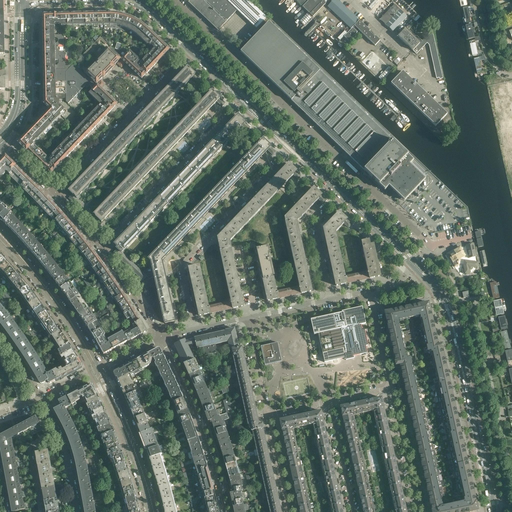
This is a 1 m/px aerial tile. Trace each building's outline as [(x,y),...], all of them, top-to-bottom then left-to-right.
[(267,18),(248,0),(191,0),(189,3),(218,30),(237,10),(256,29),(267,18)] [(310,14),(322,0),(309,0),(308,2),(303,7),(310,14)] [(314,16),(326,3),(323,0),(310,14),(311,16),(312,15),(314,16)] [(359,20),(337,0),(334,0),(328,7),(351,29),(359,20)] [(386,25),(400,10),(394,5),(392,7),(391,6),(390,7),(391,8),(380,19),(386,25)] [(465,16),(466,24),(471,23),(467,7),(462,8),(465,16)] [(386,25),(393,32),(407,17),(400,10),(386,25)] [(53,20),(53,15),(42,15),(43,21),(50,21),(50,23),(53,23),(54,23),(56,23),(56,20),(53,20)] [(61,24),(61,15),(53,15),(53,20),(56,20),(56,23),(58,24),(59,25),(61,24)] [(128,24),(130,18),(129,17),(127,16),(125,16),(124,16),(121,26),(122,26),(124,27),(125,27),(127,28),(128,24)] [(131,30),(136,21),(135,20),(133,19),(132,18),(130,18),(128,24),(127,28),(129,29),(131,30)] [(138,30),(142,24),(140,23),(139,22),(138,21),(136,21),(131,30),(133,31),(133,32),(135,33),(136,33),(138,30)] [(374,37),(370,33),(371,32),(359,21),(354,26),(359,30),(358,30),(375,46),(378,43),(378,42),(380,41),(378,39),(379,39),(375,36),(374,37)] [(54,29),(53,25),(54,23),(53,23),(50,23),(50,24),(49,25),(50,27),(43,27),(43,33),(54,33),(56,33),(56,29),(54,29)] [(413,161),(269,23),(241,52),(291,101),(385,191),(389,187),(404,202),(425,180),(410,165),(414,161),(413,161)] [(140,36),(147,29),(142,24),(138,30),(136,33),(138,35),(140,36)] [(472,25),(465,27),(468,40),(475,39),(472,25)] [(144,41),(151,33),(147,29),(140,36),(144,41)] [(420,43),(405,29),(398,37),(413,51),(420,43)] [(345,46),(357,34),(352,30),(341,42),(345,46)] [(435,44),(432,31),(420,43),(413,51),(416,54),(427,43),(429,46),(435,44)] [(55,45),(55,35),(57,35),(57,33),(56,33),(54,33),(43,33),(43,45),(55,45)] [(148,45),(156,37),(151,33),(144,41),(148,45)] [(80,62),(101,40),(105,45),(106,43),(100,37),(78,60),(80,62)] [(162,43),(156,37),(148,45),(149,44),(151,46),(152,46),(154,47),(156,45),(158,47),(162,43)] [(469,42),(472,57),(478,56),(475,41),(469,42)] [(169,50),(162,43),(158,47),(156,45),(154,47),(155,48),(158,51),(159,50),(165,55),(169,50)] [(441,71),(435,44),(429,46),(435,72),(441,71)] [(55,57),(55,45),(43,45),(43,58),(55,57)] [(165,55),(159,50),(158,51),(155,48),(154,50),(153,52),(161,59),(165,55)] [(114,67),(115,66),(114,65),(121,59),(110,49),(86,74),(96,84),(103,77),(103,78),(113,68),(114,67)] [(388,66),(372,51),(362,62),(377,77),(388,66)] [(126,64),(134,56),(129,52),(118,64),(121,67),(125,63),(126,64)] [(161,59),(153,52),(148,56),(156,64),(161,59)] [(131,68),(138,60),(134,56),(126,64),(131,68)] [(156,64),(148,56),(144,61),(152,68),(156,64)] [(55,70),(55,60),(55,57),(43,58),(44,70),(55,70)] [(474,59),(478,77),(483,76),(479,58),(474,59)] [(141,64),(141,63),(138,60),(131,68),(135,72),(140,67),(139,66),(141,64)] [(152,68),(144,61),(143,62),(145,64),(143,66),(144,67),(142,70),(146,74),(152,68)] [(146,74),(142,70),(144,67),(143,66),(145,64),(143,62),(141,63),(141,64),(139,66),(140,67),(135,72),(141,78),(146,74)] [(71,73),(76,67),(73,64),(68,70),(71,73)] [(389,66),(379,77),(383,80),(393,69),(389,66)] [(73,75),(79,70),(76,67),(71,73),(73,75)] [(186,84),(189,81),(192,78),(197,83),(200,80),(187,67),(178,77),(159,97),(167,104),(175,96),(176,97),(178,94),(177,93),(186,84)] [(56,80),(55,70),(44,70),(44,82),(56,82),(56,80)] [(88,83),(90,81),(82,73),(76,78),(73,75),(71,73),(68,70),(65,72),(66,78),(66,82),(66,89),(71,83),(74,86),(80,92),(88,83)] [(76,78),(82,73),(79,70),(73,75),(76,78)] [(447,114),(421,90),(423,88),(417,81),(415,83),(402,72),(391,84),(435,127),(447,114)] [(102,89),(101,89),(105,84),(101,81),(96,86),(94,88),(90,93),(94,97),(102,89)] [(56,94),(56,82),(44,82),(44,94),(55,94),(56,94)] [(74,97),(68,92),(74,86),(71,83),(66,89),(66,93),(72,99),(74,97)] [(80,92),(74,86),(68,92),(74,97),(80,92)] [(98,101),(106,94),(102,89),(94,97),(98,101)] [(210,108),(214,105),(217,102),(222,107),(225,104),(212,91),(203,101),(195,110),(193,109),(191,111),(192,112),(184,121),(192,128),(210,108)] [(106,102),(110,98),(106,94),(98,101),(102,105),(105,102),(106,102)] [(159,112),(167,104),(159,97),(141,115),(149,123),(156,115),(158,116),(160,113),(159,112)] [(117,104),(110,98),(106,102),(108,105),(112,109),(113,109),(117,104)] [(52,124),(65,111),(58,105),(58,102),(58,100),(55,100),(44,100),(44,101),(43,103),(50,110),(47,113),(46,111),(42,115),(52,124)] [(107,115),(113,109),(112,109),(108,105),(106,107),(105,106),(103,108),(100,106),(99,108),(107,115)] [(98,124),(107,115),(99,108),(90,117),(98,124)] [(52,124),(42,115),(39,118),(40,120),(35,125),(44,133),(51,126),(52,124)] [(141,131),(149,123),(141,115),(123,134),(131,142),(138,133),(140,135),(142,132),(141,131)] [(235,133),(242,126),(247,131),(250,128),(238,116),(232,122),(228,126),(226,129),(219,136),(224,141),(225,140),(227,142),(228,143),(230,140),(233,136),(235,133)] [(98,124),(90,117),(86,121),(94,129),(98,124)] [(94,129),(86,121),(82,126),(90,133),(94,129)] [(174,147),(192,128),(184,121),(177,129),(175,128),(173,130),(174,131),(166,139),(174,147)] [(44,133),(35,125),(27,134),(34,141),(36,139),(37,140),(44,133)] [(90,133),(82,126),(78,130),(86,138),(90,133)] [(86,138),(78,130),(73,134),(81,142),(86,138)] [(36,143),(34,141),(27,134),(18,143),(26,151),(30,147),(31,147),(33,145),(36,143)] [(81,142),(73,134),(69,139),(77,146),(81,142)] [(123,150),(131,142),(123,134),(105,153),(113,160),(120,152),(121,153),(124,151),(123,150)] [(217,152),(227,142),(225,140),(224,141),(219,136),(210,145),(217,152)] [(77,146),(69,139),(65,143),(73,151),(77,146)] [(156,165),(174,147),(166,139),(158,147),(157,146),(155,149),(156,150),(148,158),(156,165)] [(260,158),(267,150),(273,155),(276,152),(267,143),(263,140),(257,146),(252,151),(250,153),(247,156),(246,155),(244,158),(245,158),(246,160),(246,161),(251,167),(260,158)] [(73,151),(65,143),(61,148),(69,155),(73,151)] [(32,156),(38,150),(33,145),(31,147),(30,147),(26,151),(32,156)] [(208,162),(217,152),(210,145),(201,154),(208,162)] [(69,155),(61,148),(57,152),(64,160),(69,155)] [(38,161),(44,155),(38,150),(32,156),(38,161)] [(64,160),(57,152),(52,157),(53,157),(60,164),(64,160)] [(105,168),(113,160),(105,153),(87,172),(95,179),(102,171),(103,172),(106,170),(105,168)] [(190,181),(208,162),(201,154),(183,173),(190,181)] [(46,162),(48,160),(44,155),(38,161),(43,167),(47,163),(46,162)] [(24,174),(15,165),(5,156),(0,161),(0,171),(2,169),(5,171),(7,171),(10,174),(9,174),(10,174),(11,176),(17,182),(24,174)] [(53,157),(50,161),(52,163),(50,165),(55,170),(60,164),(53,157)] [(138,184),(156,165),(148,158),(140,166),(139,165),(137,168),(138,169),(130,177),(138,184)] [(153,258),(156,256),(165,246),(174,237),(182,228),(192,218),(201,209),(210,199),(219,190),(228,180),(237,171),(246,161),(246,160),(245,158),(150,257),(153,268),(152,268),(153,275),(150,276),(150,278),(154,278),(162,317),(166,316),(164,310),(162,297),(159,284),(156,272),(153,258)] [(55,170),(50,165),(52,163),(50,161),(48,160),(46,162),(47,163),(43,167),(51,174),(55,170)] [(242,176),(251,167),(246,161),(237,171),(242,176)] [(285,182),(293,174),(298,180),(301,176),(289,164),(278,175),(269,184),(277,191),(280,188),(285,182)] [(233,186),(242,176),(237,171),(228,180),(233,186)] [(87,187),(95,179),(87,172),(69,191),(73,195),(76,198),(77,198),(84,190),(85,191),(88,188),(87,187)] [(181,190),(190,181),(183,173),(174,183),(181,190)] [(21,186),(28,178),(24,174),(17,182),(21,186)] [(120,203),(138,184),(130,177),(122,185),(121,184),(119,187),(120,188),(112,196),(120,203)] [(26,191),(33,183),(28,178),(21,186),(26,191)] [(224,195),(233,186),(228,180),(219,190),(224,195)] [(30,195),(37,187),(33,183),(26,191),(30,195)] [(172,199),(181,190),(174,183),(165,192),(172,199)] [(267,201),(277,191),(269,184),(260,194),(267,201)] [(34,199),(42,191),(37,187),(30,195),(34,199)] [(311,206),(315,202),(318,199),(323,204),(326,200),(314,188),(303,199),(301,201),(298,205),(295,208),(303,216),(306,213),(305,212),(308,209),(311,206)] [(215,204),(224,195),(219,190),(210,199),(215,204)] [(38,203),(46,196),(42,191),(34,199),(38,203)] [(163,209),(172,199),(165,192),(156,202),(163,209)] [(258,211),(267,201),(260,194),(251,204),(258,211)] [(79,200),(77,198),(76,198),(73,195),(69,198),(75,204),(79,200)] [(42,208),(50,200),(46,196),(38,203),(42,208)] [(101,222),(120,203),(112,196),(104,204),(103,203),(101,206),(102,207),(94,215),(98,219),(101,222)] [(206,214),(215,204),(210,199),(201,209),(206,214)] [(47,212),(54,205),(50,200),(42,208),(47,212)] [(90,209),(86,206),(82,202),(82,203),(79,200),(75,204),(88,216),(92,212),(89,210),(90,209)] [(154,218),(163,209),(156,202),(147,211),(154,218)] [(249,220),(258,211),(251,204),(241,213),(249,220)] [(51,216),(58,209),(54,205),(47,212),(51,217),(51,216)] [(300,219),(303,216),(295,208),(285,218),(287,228),(297,225),(296,221),(299,218),(300,219)] [(0,218),(3,222),(10,214),(11,214),(6,209),(0,215),(0,218)] [(55,221),(63,214),(58,209),(51,216),(55,221)] [(197,223),(206,214),(201,209),(192,218),(197,223)] [(145,228),(154,218),(147,211),(138,220),(145,228)] [(98,219),(94,215),(92,212),(88,216),(94,223),(98,219)] [(240,230),(249,220),(241,213),(232,223),(240,230)] [(337,229),(343,223),(346,220),(339,213),(330,222),(337,229)] [(8,227),(15,219),(10,214),(3,222),(8,227)] [(59,226),(67,219),(63,214),(55,221),(59,226)] [(188,233),(197,223),(192,218),(182,228),(188,233)] [(12,231),(20,224),(15,219),(8,227),(12,231)] [(63,230),(71,223),(67,219),(59,226),(63,230)] [(136,237),(145,228),(138,220),(129,230),(136,237)] [(352,225),(346,220),(343,223),(348,228),(352,225)] [(337,244),(335,232),(337,229),(330,222),(323,229),(327,246),(337,244)] [(67,235),(75,228),(71,223),(63,230),(67,235)] [(230,240),(240,230),(232,223),(223,233),(230,240)] [(17,236),(25,229),(20,224),(12,231),(17,236)] [(300,239),(297,225),(287,228),(290,241),(300,239)] [(71,240),(79,233),(75,228),(67,235),(71,240)] [(179,242),(188,233),(182,228),(174,237),(179,242)] [(22,241),(29,235),(25,229),(17,236),(22,241)] [(127,246),(136,237),(129,230),(120,239),(127,246)] [(75,244),(83,238),(79,233),(71,240),(75,244)] [(230,240),(223,233),(218,238),(219,244),(225,243),(225,244),(229,243),(229,241),(230,240)] [(26,246),(34,240),(29,235),(22,241),(26,246)] [(170,252),(179,242),(174,237),(165,246),(170,252)] [(79,249),(87,243),(83,238),(75,244),(79,249)] [(127,246),(120,239),(115,244),(116,246),(115,247),(117,249),(121,252),(123,251),(127,246)] [(303,252),(300,239),(290,241),(293,254),(303,252)] [(31,252),(39,245),(34,240),(26,246),(31,252)] [(374,250),(373,245),(370,246),(369,241),(362,242),(363,247),(364,252),(374,250)] [(83,254),(91,248),(87,243),(79,249),(83,254)] [(232,254),(230,247),(229,243),(225,244),(225,243),(219,244),(222,256),(232,254)] [(474,243),(468,244),(470,256),(476,255),(474,243)] [(340,257),(337,244),(327,246),(330,259),(340,257)] [(35,257),(43,250),(39,245),(31,252),(35,257)] [(458,261),(458,257),(465,254),(460,245),(447,253),(454,264),(458,261)] [(162,260),(170,252),(165,246),(156,256),(161,261),(161,260),(162,260)] [(272,267),(268,246),(256,249),(263,281),(273,279),(274,278),(271,268),(272,267)] [(86,259),(94,253),(91,248),(83,254),(86,259)] [(124,255),(122,253),(124,252),(123,251),(121,252),(117,249),(114,253),(120,259),(124,255)] [(40,262),(48,256),(43,250),(35,257),(40,262)] [(377,263),(374,250),(364,252),(367,265),(377,263)] [(306,265),(303,252),(293,254),(296,267),(306,265)] [(90,264),(98,258),(94,253),(86,259),(90,264)] [(234,267),(232,254),(222,256),(225,269),(234,267)] [(130,261),(124,255),(120,259),(126,265),(130,261)] [(44,267),(52,261),(48,256),(40,262),(44,267)] [(164,270),(161,260),(161,261),(156,256),(153,258),(156,272),(164,270)] [(343,270),(340,257),(330,259),(333,272),(343,270)] [(94,269),(102,263),(98,258),(90,264),(94,269)] [(477,267),(478,262),(462,260),(462,262),(463,262),(463,265),(465,273),(466,272),(466,274),(470,273),(470,271),(469,267),(472,266),(477,267)] [(0,269),(4,274),(12,267),(7,261),(0,267),(0,269)] [(48,273),(56,266),(52,261),(44,267),(48,273)] [(136,267),(130,261),(126,265),(132,271),(136,267)] [(97,274),(106,268),(102,263),(94,269),(97,274)] [(380,276),(377,263),(367,265),(368,271),(366,272),(368,279),(380,276)] [(309,278),(306,265),(296,267),(299,280),(309,278)] [(52,278),(60,272),(56,266),(48,273),(52,278)] [(200,274),(199,266),(191,268),(189,268),(190,276),(200,274)] [(9,280),(17,273),(12,267),(4,274),(9,280)] [(143,272),(142,272),(136,267),(132,271),(138,277),(143,272)] [(237,280),(234,267),(225,269),(227,282),(237,280)] [(101,279),(109,273),(106,268),(97,274),(101,279)] [(153,275),(152,268),(145,270),(142,272),(143,272),(147,276),(147,277),(149,279),(150,278),(150,276),(153,275)] [(166,283),(164,270),(156,272),(159,284),(166,283)] [(348,283),(347,276),(344,277),(343,270),(333,272),(336,286),(348,283)] [(57,283),(65,277),(60,272),(52,278),(57,283)] [(147,277),(147,276),(143,272),(138,277),(143,281),(147,277)] [(368,279),(366,272),(347,276),(348,283),(368,279)] [(15,286),(22,280),(17,273),(9,280),(15,286)] [(105,284),(113,278),(109,273),(101,279),(105,284)] [(203,287),(200,274),(190,276),(193,289),(203,287)] [(61,289),(69,283),(65,277),(57,283),(61,289)] [(108,289),(117,283),(113,278),(105,284),(108,289)] [(311,291),(309,278),(299,280),(300,287),(297,287),(299,294),(311,291)] [(273,279),(263,281),(265,288),(274,285),(273,279)] [(20,292),(27,286),(22,280),(15,286),(20,292)] [(240,293),(237,280),(227,282),(230,295),(240,293)] [(489,283),(493,299),(500,298),(496,282),(489,283)] [(65,295),(75,289),(73,287),(72,288),(69,283),(61,289),(65,295)] [(112,294),(120,288),(117,283),(108,289),(112,294)] [(169,296),(166,283),(159,284),(162,297),(169,296)] [(280,298),(278,291),(276,292),(274,285),(265,288),(268,301),(280,298)] [(32,292),(27,286),(20,292),(24,298),(32,292)] [(206,300),(203,287),(193,289),(196,303),(206,300)] [(299,294),(297,287),(289,289),(287,289),(278,291),(280,298),(299,294)] [(115,299),(124,293),(120,288),(112,294),(115,299)] [(78,296),(75,291),(76,291),(75,289),(65,295),(70,302),(78,296)] [(37,298),(32,292),(24,298),(29,304),(37,298)] [(118,304),(127,299),(124,293),(115,299),(118,304)] [(243,306),(240,293),(230,295),(232,302),(229,302),(231,309),(243,306)] [(79,295),(78,296),(70,302),(74,308),(84,302),(79,295)] [(172,308),(169,296),(162,297),(164,310),(172,308)] [(42,305),(37,298),(29,304),(33,311),(42,305)] [(122,310),(130,304),(127,299),(118,304),(122,310)] [(494,301),(497,316),(504,315),(501,299),(494,301)] [(211,313),(210,306),(208,307),(206,300),(196,303),(199,316),(211,313)] [(88,308),(84,302),(74,308),(79,314),(88,308)] [(231,309),(229,302),(210,306),(211,313),(231,309)] [(432,317),(428,303),(424,304),(424,303),(422,304),(424,311),(422,311),(422,314),(421,314),(423,321),(432,319),(432,317)] [(125,315),(134,309),(130,304),(122,310),(125,315)] [(422,314),(422,311),(424,311),(422,304),(420,304),(420,305),(401,309),(393,310),(391,311),(392,318),(394,317),(395,320),(396,319),(396,320),(421,314),(422,314)] [(46,312),(42,305),(33,311),(38,317),(46,312)] [(368,323),(365,307),(346,311),(349,321),(352,320),(353,323),(360,321),(361,324),(361,325),(368,323)] [(92,314),(88,308),(79,314),(83,321),(92,314)] [(172,308),(164,310),(166,316),(162,317),(163,321),(164,321),(165,324),(175,321),(172,308)] [(137,315),(134,309),(125,315),(128,319),(129,319),(137,315)] [(398,327),(396,320),(396,319),(395,320),(394,317),(392,318),(391,311),(389,311),(385,312),(388,327),(388,329),(398,327)] [(0,323),(1,324),(10,318),(6,314),(7,314),(5,312),(2,315),(0,317),(0,323)] [(51,318),(46,312),(38,317),(42,324),(51,318)] [(368,345),(365,331),(362,331),(361,325),(361,324),(347,327),(344,313),(322,318),(322,320),(311,323),(313,335),(318,334),(324,362),(325,362),(334,360),(337,360),(345,358),(346,360),(354,358),(353,356),(362,354),(367,353),(366,346),(368,345)] [(97,321),(92,314),(83,321),(87,327),(96,322),(97,321)] [(141,321),(137,315),(129,319),(131,323),(132,322),(133,325),(141,321)] [(14,324),(11,320),(10,318),(1,324),(3,327),(4,327),(5,329),(10,325),(10,326),(14,324)] [(55,325),(51,318),(42,324),(47,331),(55,325)] [(433,326),(432,322),(433,321),(432,319),(423,321),(422,321),(423,328),(433,326)] [(147,332),(141,321),(133,325),(131,327),(134,327),(136,326),(141,335),(147,332)] [(101,329),(96,322),(87,327),(92,334),(101,329)] [(8,334),(17,328),(14,324),(10,326),(10,325),(5,329),(7,331),(6,332),(8,334)] [(61,331),(58,327),(57,328),(55,325),(47,331),(51,337),(52,336),(61,331)] [(141,335),(136,326),(134,327),(134,329),(130,331),(134,338),(141,335)] [(400,333),(399,326),(398,327),(388,329),(389,331),(390,335),(400,333)] [(435,334),(435,332),(434,330),(433,326),(423,328),(426,340),(436,338),(435,334)] [(21,333),(19,330),(17,328),(8,334),(10,336),(11,337),(12,338),(17,335),(18,336),(21,333)] [(105,336),(104,335),(101,329),(92,334),(96,342),(104,337),(105,336)] [(239,348),(234,329),(226,331),(195,338),(196,343),(197,349),(204,348),(204,347),(228,341),(230,350),(231,350),(239,348)] [(500,332),(504,350),(511,349),(507,330),(500,332)] [(65,337),(61,331),(52,336),(56,343),(65,337)] [(134,338),(130,331),(126,333),(125,332),(123,334),(127,342),(128,342),(134,338)] [(127,342),(123,334),(122,332),(115,336),(120,346),(127,342)] [(15,344),(24,338),(21,333),(18,336),(17,335),(12,338),(14,340),(14,341),(15,344)] [(403,345),(400,333),(390,335),(391,339),(391,344),(392,344),(393,348),(403,345)] [(115,336),(108,340),(107,341),(108,343),(112,350),(120,346),(115,336)] [(69,344),(65,337),(56,343),(60,349),(69,344)] [(108,343),(107,341),(108,340),(106,340),(104,337),(96,342),(100,348),(108,343)] [(194,360),(187,345),(188,345),(195,343),(196,343),(195,338),(195,337),(185,340),(175,344),(184,364),(194,360)] [(28,344),(24,338),(15,344),(17,346),(18,347),(19,348),(24,345),(25,346),(28,344)] [(438,344),(437,342),(436,338),(426,340),(427,347),(438,344)] [(281,361),(279,350),(278,345),(278,344),(278,343),(277,343),(277,342),(276,342),(275,342),(273,344),(272,344),(261,346),(265,365),(281,361)] [(112,350),(108,343),(100,348),(103,355),(112,350)] [(22,354),(31,348),(28,344),(25,346),(24,345),(19,348),(21,350),(20,351),(22,354)] [(61,357),(72,350),(69,344),(60,349),(58,351),(60,354),(59,355),(61,357)] [(406,358),(403,345),(393,348),(393,352),(394,356),(395,360),(406,358)] [(243,354),(243,352),(242,347),(239,348),(231,350),(233,356),(243,354)] [(35,354),(33,350),(31,348),(22,354),(24,356),(25,357),(26,359),(31,355),(31,356),(35,354)] [(163,355),(160,349),(158,348),(148,354),(151,358),(152,358),(154,358),(159,356),(159,357),(163,355)] [(65,362),(75,355),(72,350),(61,357),(62,359),(63,358),(65,362)] [(444,358),(443,354),(442,350),(432,352),(435,365),(445,362),(444,358)] [(29,364),(38,358),(35,354),(31,356),(31,355),(26,359),(27,360),(27,361),(29,364)] [(151,362),(152,358),(151,358),(148,354),(143,356),(148,366),(149,366),(149,364),(151,362)] [(244,360),(244,356),(243,354),(233,356),(234,362),(244,360)] [(67,368),(79,361),(75,355),(65,362),(67,365),(66,365),(67,368)] [(166,360),(163,355),(159,357),(159,356),(154,358),(156,362),(155,364),(156,367),(158,366),(159,370),(168,365),(166,360)] [(148,366),(143,356),(137,359),(142,368),(145,366),(146,367),(148,366)] [(42,364),(39,361),(38,358),(29,364),(30,367),(31,367),(32,369),(37,366),(38,367),(42,364)] [(143,370),(142,368),(137,359),(132,362),(138,374),(140,373),(139,372),(143,370)] [(202,369),(200,366),(197,366),(194,360),(184,364),(189,375),(198,371),(202,369)] [(245,364),(244,360),(234,362),(235,368),(246,366),(246,364),(245,364)] [(67,374),(81,367),(82,367),(82,366),(79,361),(67,368),(65,369),(67,374)] [(138,374),(132,362),(126,365),(131,374),(132,376),(135,374),(136,375),(138,374)] [(447,371),(446,366),(445,362),(435,365),(437,377),(448,375),(447,371)] [(412,370),(411,365),(410,363),(400,366),(401,368),(402,372),(412,370)] [(45,370),(43,366),(42,364),(38,367),(37,366),(32,369),(34,371),(33,372),(35,374),(39,372),(40,374),(44,372),(45,371),(45,370)] [(131,374),(126,365),(115,372),(114,372),(113,374),(117,380),(129,375),(131,374)] [(171,371),(168,365),(159,370),(161,373),(159,374),(160,376),(171,371)] [(247,372),(246,369),(246,366),(235,368),(237,375),(247,372)] [(67,374),(65,369),(63,370),(61,368),(57,370),(56,369),(52,371),(53,372),(57,380),(67,374)] [(414,378),(412,370),(402,372),(403,376),(402,376),(403,380),(404,384),(415,382),(414,378)] [(173,376),(171,371),(160,376),(161,378),(162,377),(164,380),(173,376)] [(203,382),(200,377),(198,371),(189,375),(191,379),(194,386),(203,382)] [(46,382),(44,377),(46,376),(46,375),(45,374),(44,372),(40,374),(39,372),(35,374),(40,383),(42,384),(46,382)] [(57,380),(53,372),(48,375),(46,375),(46,376),(44,377),(46,382),(47,381),(48,383),(50,383),(57,380)] [(249,381),(248,377),(247,372),(237,375),(238,379),(240,387),(250,385),(249,381)] [(130,381),(128,378),(130,377),(129,375),(117,380),(119,386),(130,381)] [(450,383),(449,379),(448,375),(437,377),(440,390),(451,387),(450,383)] [(174,379),(173,376),(164,380),(166,384),(164,384),(166,388),(167,388),(169,391),(178,387),(174,379)] [(122,391),(134,385),(133,383),(131,384),(130,381),(119,386),(122,391)] [(208,394),(205,388),(203,382),(194,386),(196,392),(199,398),(208,394)] [(416,390),(415,382),(404,384),(405,388),(405,389),(406,393),(407,397),(417,395),(416,390)] [(83,395),(94,390),(92,385),(92,384),(91,384),(90,385),(76,392),(67,397),(72,405),(76,403),(75,402),(80,400),(79,397),(83,395)] [(135,392),(134,388),(135,388),(134,385),(122,391),(125,397),(134,392),(135,392)] [(252,394),(251,389),(250,385),(240,387),(240,392),(242,400),(253,398),(252,394)] [(180,393),(178,387),(169,391),(170,395),(169,395),(171,399),(172,399),(174,402),(183,398),(180,393)] [(453,396),(452,391),(451,391),(451,387),(440,390),(443,402),(453,400),(452,396),(453,396)] [(97,396),(94,390),(83,395),(84,398),(86,397),(87,400),(97,396)] [(138,400),(134,392),(125,397),(128,404),(138,400)] [(212,405),(210,400),(208,394),(199,398),(201,403),(203,409),(212,405)] [(419,403),(417,395),(407,397),(408,401),(409,405),(410,409),(420,407),(419,403)] [(100,402),(97,396),(87,400),(88,403),(87,404),(88,407),(100,402)] [(65,409),(72,405),(67,397),(59,401),(60,404),(61,407),(55,410),(58,417),(66,413),(66,412),(65,410),(66,410),(65,409)] [(185,404),(183,398),(174,402),(178,413),(187,409),(185,404)] [(255,406),(254,402),(253,398),(242,400),(245,412),(255,410),(255,406)] [(384,413),(383,407),(381,398),(377,399),(375,399),(376,406),(372,407),(372,410),(374,409),(376,417),(385,415),(385,412),(384,413)] [(376,406),(375,399),(373,400),(367,401),(369,410),(372,410),(372,407),(376,406)] [(141,407),(138,400),(128,404),(131,411),(141,407)] [(232,412),(229,403),(229,400),(222,401),(225,414),(232,412)] [(455,408),(454,404),(453,400),(443,402),(446,415),(456,412),(455,408)] [(369,410),(367,401),(363,402),(359,403),(355,404),(357,413),(369,410)] [(103,408),(100,402),(88,407),(89,410),(91,409),(93,412),(103,408)] [(357,413),(355,404),(349,405),(347,405),(348,412),(353,411),(354,414),(357,413)] [(214,411),(212,405),(203,409),(206,416),(209,414),(209,413),(214,411)] [(354,422),(352,414),(354,414),(353,411),(348,412),(347,405),(345,406),(340,407),(342,416),(343,416),(344,422),(344,424),(354,422)] [(144,415),(141,407),(131,411),(134,419),(144,415)] [(423,420),(420,407),(410,409),(411,413),(411,418),(412,418),(413,422),(423,420)] [(105,413),(103,408),(93,412),(94,415),(92,416),(93,419),(105,413)] [(190,416),(187,409),(178,413),(180,419),(186,416),(186,417),(190,416)] [(257,419),(257,415),(256,414),(255,410),(245,412),(246,417),(248,425),(249,425),(258,423),(257,419)] [(221,422),(219,418),(221,417),(220,416),(216,417),(214,411),(209,413),(209,414),(206,416),(209,424),(210,423),(211,425),(212,425),(221,422)] [(324,426),(323,421),(321,411),(317,412),(314,412),(316,419),(311,420),(312,423),(313,423),(315,430),(325,428),(324,426)] [(72,422),(70,418),(67,412),(66,412),(66,413),(58,417),(62,424),(63,427),(65,429),(74,425),(72,422)] [(316,419),(314,412),(312,413),(307,414),(309,424),(312,423),(311,420),(316,419)] [(458,421),(457,416),(456,412),(446,415),(448,427),(459,425),(458,421)] [(108,419),(105,413),(93,419),(95,422),(97,421),(98,424),(108,419)] [(309,424),(307,414),(303,415),(298,416),(294,417),(296,426),(309,424)] [(147,422),(144,415),(134,419),(137,426),(147,422)] [(386,421),(385,417),(386,417),(385,415),(376,417),(377,423),(386,421)] [(192,421),(190,416),(186,417),(186,416),(180,419),(184,430),(194,426),(192,421)] [(296,426),(294,417),(288,418),(286,419),(288,425),(293,424),(293,427),(296,426)] [(42,430),(39,425),(38,424),(38,423),(35,418),(26,423),(29,428),(31,432),(33,431),(34,434),(42,430)] [(111,425),(108,419),(98,424),(99,427),(98,428),(99,431),(111,425)] [(293,435),(291,427),(293,427),(293,424),(288,425),(286,419),(284,419),(280,420),(282,430),(282,429),(283,435),(284,437),(293,435)] [(426,432),(423,420),(413,422),(413,426),(414,430),(415,434),(426,432)] [(226,433),(224,427),(222,421),(221,422),(212,425),(214,430),(216,436),(226,433)] [(388,429),(387,425),(386,421),(377,423),(380,436),(389,434),(388,429)] [(151,430),(147,422),(137,426),(140,434),(151,430)] [(355,428),(354,422),(344,424),(345,426),(346,430),(355,428)] [(29,428),(26,423),(17,427),(20,433),(29,428)] [(263,428),(262,424),(259,425),(258,423),(249,425),(251,431),(252,431),(263,428)] [(79,439),(77,432),(75,429),(74,425),(65,429),(66,432),(67,435),(68,438),(70,442),(79,439)] [(113,431),(111,425),(99,431),(100,434),(102,433),(103,436),(113,431)] [(461,433),(460,429),(459,425),(448,427),(451,440),(462,437),(461,433)] [(196,432),(194,426),(184,430),(188,441),(198,438),(196,432)] [(20,433),(17,427),(8,432),(11,438),(20,433)] [(265,437),(264,433),(263,433),(263,429),(263,428),(252,431),(255,443),(265,441),(264,437),(265,437)] [(326,434),(325,430),(325,428),(315,430),(316,436),(326,434)] [(358,440),(355,428),(346,430),(347,434),(346,434),(347,438),(348,438),(348,442),(358,440)] [(153,435),(151,429),(151,430),(140,434),(143,439),(144,439),(148,438),(147,437),(153,435)] [(116,437),(113,431),(103,436),(105,438),(103,439),(104,442),(116,437)] [(12,444),(11,438),(8,432),(0,436),(0,443),(0,446),(12,444)] [(427,438),(426,432),(415,434),(416,438),(416,441),(427,438)] [(230,445),(228,439),(226,433),(216,436),(218,441),(220,448),(230,445)] [(328,443),(327,438),(326,434),(316,436),(319,449),(328,447),(328,443)] [(391,442),(390,438),(389,434),(380,436),(382,448),(392,446),(391,442)] [(158,447),(155,441),(153,435),(147,437),(148,438),(144,439),(143,439),(144,444),(147,451),(158,447)] [(294,441),(293,435),(284,437),(284,439),(285,443),(294,441)] [(118,443),(116,437),(104,442),(105,445),(107,444),(108,447),(118,443)] [(464,446),(463,441),(462,441),(462,437),(451,440),(454,452),(464,450),(463,446),(464,446)] [(200,443),(198,438),(188,441),(192,452),(202,449),(200,443)] [(428,445),(427,440),(427,438),(416,441),(417,443),(418,447),(428,445)] [(83,450),(82,446),(80,441),(79,439),(70,442),(71,445),(72,448),(73,451),(74,455),(84,453),(83,450)] [(360,453),(358,440),(348,442),(349,447),(350,451),(351,455),(360,453)] [(267,449),(266,445),(265,441),(255,443),(258,456),(268,454),(267,450),(267,449)] [(297,454),(294,441),(285,443),(286,447),(287,452),(288,456),(297,454)] [(121,449),(118,444),(118,443),(108,447),(109,450),(107,451),(108,454),(121,449)] [(13,450),(12,444),(0,446),(1,452),(13,450)] [(233,457),(231,450),(230,445),(220,448),(222,453),(223,458),(227,457),(228,458),(233,457)] [(431,457),(428,445),(418,447),(419,451),(420,455),(421,459),(431,457)] [(394,454),(393,450),(392,446),(382,448),(385,461),(395,459),(394,454)] [(162,456),(158,447),(147,451),(150,460),(160,457),(162,456)] [(331,455),(330,451),(329,451),(328,447),(319,449),(322,461),(331,459),(330,455),(331,455)] [(123,456),(121,449),(108,454),(110,457),(111,456),(113,459),(123,456)] [(202,449),(192,452),(194,458),(200,456),(200,457),(204,456),(202,449)] [(14,456),(13,450),(1,452),(3,458),(14,456)] [(466,458),(465,454),(464,450),(454,452),(457,465),(467,462),(466,458)] [(49,463),(47,451),(36,453),(38,465),(49,463)] [(87,464),(86,460),(84,453),(74,455),(75,458),(76,461),(76,464),(77,469),(87,467),(87,464)] [(363,465),(360,453),(351,455),(352,459),(353,463),(354,468),(363,465)] [(270,462),(269,458),(268,454),(258,456),(261,468),(271,466),(270,462)] [(300,466),(297,454),(288,456),(289,460),(289,464),(290,464),(291,468),(300,466)] [(15,462),(14,456),(3,458),(4,464),(15,462)] [(126,463),(123,456),(113,459),(114,463),(112,464),(113,468),(126,463)] [(205,461),(204,456),(200,457),(200,456),(194,458),(197,470),(198,470),(198,469),(207,466),(205,461)] [(163,466),(160,457),(150,460),(151,464),(153,469),(163,466)] [(237,469),(235,463),(233,457),(228,458),(227,457),(223,458),(225,465),(227,471),(237,469)] [(434,470),(431,457),(421,459),(422,463),(421,464),(422,468),(423,468),(424,472),(434,470)] [(333,468),(332,463),(331,459),(322,461),(325,474),(334,472),(333,468)] [(397,467),(396,463),(395,463),(395,459),(385,461),(388,473),(397,471),(396,467),(397,467)] [(16,468),(15,462),(4,464),(5,470),(16,468)] [(469,471),(468,466),(467,462),(457,465),(459,477),(470,475),(469,471)] [(51,475),(49,463),(38,465),(40,477),(51,475)] [(128,471),(126,463),(113,468),(115,472),(117,471),(118,475),(128,471)] [(367,484),(365,472),(363,465),(354,468),(354,470),(355,472),(355,474),(356,478),(357,481),(357,482),(358,486),(367,484)] [(166,475),(163,466),(153,469),(154,473),(156,478),(166,475)] [(209,472),(207,466),(198,469),(198,470),(198,472),(197,473),(198,475),(209,472)] [(273,474),(272,470),(271,466),(261,468),(263,481),(273,479),(273,475),(273,474)] [(303,479),(300,466),(291,468),(291,472),(292,477),(293,481),(303,479)] [(90,481),(88,474),(87,467),(77,469),(80,483),(90,481)] [(17,474),(16,468),(5,470),(6,476),(17,474)] [(240,481),(238,475),(237,469),(227,471),(229,477),(230,483),(240,481)] [(437,482),(434,470),(424,472),(424,476),(425,480),(426,484),(437,482)] [(129,474),(128,471),(118,475),(119,479),(117,479),(119,483),(131,479),(129,474)] [(399,479),(399,476),(398,475),(397,471),(388,473),(391,486),(400,484),(399,479)] [(210,478),(209,472),(198,475),(199,477),(200,477),(200,480),(210,478)] [(337,487),(336,482),(335,478),(336,478),(335,476),(334,474),(335,474),(334,472),(325,474),(329,493),(338,491),(337,487)] [(18,480),(17,474),(6,476),(7,482),(18,480)] [(53,487),(51,475),(40,477),(42,489),(53,487)] [(169,484),(166,475),(156,478),(157,482),(158,487),(169,484)] [(472,483),(471,479),(470,475),(459,477),(462,490),(472,487),(472,483)] [(212,484),(210,478),(200,480),(201,484),(200,484),(201,486),(212,484)] [(133,485),(131,479),(119,483),(120,487),(122,487),(123,491),(133,487),(133,485)] [(276,487),(275,483),(274,483),(273,479),(263,481),(266,493),(276,491),(275,487),(276,487)] [(305,491),(303,479),(293,481),(294,485),(295,489),(296,493),(305,491)] [(19,486),(18,480),(7,482),(8,488),(19,486)] [(92,494),(91,488),(90,481),(80,483),(82,496),(92,494)] [(439,495),(437,482),(426,484),(427,489),(428,493),(429,497),(439,495)] [(171,494),(169,484),(158,487),(160,492),(161,496),(171,494)] [(213,490),(212,484),(201,486),(201,489),(202,488),(203,492),(213,490)] [(370,497),(367,484),(358,486),(359,490),(360,495),(361,499),(370,497)] [(402,492),(401,488),(400,484),(391,486),(393,498),(403,496),(402,492)] [(20,492),(19,486),(8,488),(9,494),(20,492)] [(242,495),(241,493),(241,491),(242,491),(241,486),(231,488),(230,489),(231,491),(229,491),(230,495),(232,502),(241,500),(240,496),(242,495)] [(56,499),(53,487),(42,489),(45,501),(56,499)] [(136,496),(133,487),(123,491),(124,494),(122,495),(123,499),(136,496)] [(474,494),(474,491),(473,491),(472,487),(462,490),(464,496),(465,496),(474,494)] [(215,495),(213,490),(203,492),(205,498),(215,495)] [(278,500),(278,496),(277,495),(276,491),(266,493),(269,506),(279,504),(278,500)] [(308,504),(305,491),(296,493),(297,497),(298,502),(299,506),(308,504)] [(340,499),(339,495),(338,491),(329,493),(332,505),(341,503),(340,499)] [(21,498),(20,492),(9,494),(10,500),(21,498)] [(95,508),(93,501),(92,494),(82,496),(85,510),(95,508)] [(173,501),(171,494),(161,496),(163,506),(174,503),(173,501)] [(478,510),(476,501),(474,496),(475,496),(474,494),(465,496),(466,503),(441,508),(440,501),(430,503),(431,505),(432,511),(470,511),(474,511),(478,510)] [(216,501),(215,495),(205,498),(208,509),(217,507),(216,501)] [(441,501),(439,495),(429,497),(430,501),(430,503),(440,501),(441,501)] [(137,501),(136,496),(123,499),(124,503),(126,502),(127,506),(138,504),(137,501)] [(405,504),(404,500),(403,496),(393,498),(396,511),(406,509),(405,505),(405,504)] [(373,509),(370,497),(361,499),(362,503),(361,503),(362,507),(363,507),(364,511),(373,509)] [(22,504),(21,498),(10,500),(11,506),(22,504)] [(50,511),(58,511),(56,499),(45,501),(46,511),(50,511)] [(176,511),(174,503),(163,506),(164,511),(176,511)] [(343,511),(342,507),(341,503),(332,505),(333,511),(342,511),(343,511)]
